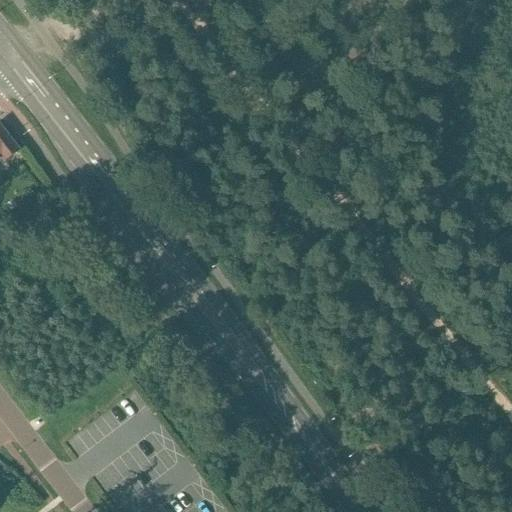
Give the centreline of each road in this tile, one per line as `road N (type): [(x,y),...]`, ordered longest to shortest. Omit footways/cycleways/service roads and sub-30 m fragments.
road 1 (secondary): [(364,511),(16,62)]
road 2 (track): [(16,62),(138,0)]
road 3 (residential): [(0,404),(83,511)]
